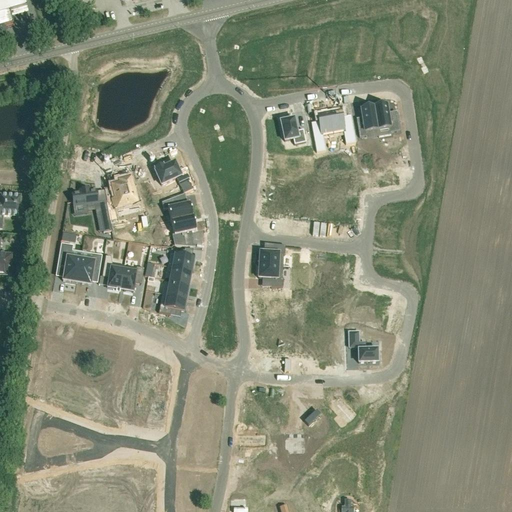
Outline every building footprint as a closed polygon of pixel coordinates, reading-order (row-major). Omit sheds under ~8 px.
[(0,0),(0,30),(13,27),(9,14),(27,10),(24,0),(0,0)] [(386,107),(373,110),(377,132),(389,130),(390,135),(391,135),(399,133),(396,117),(388,118),(387,115),(386,107)] [(362,123),(356,124),(359,140),(365,139),(366,139),(365,134),(377,132),(373,110),(360,112),(362,120),(362,123)] [(340,114),(329,116),(332,135),(343,133),(346,147),(355,145),(351,120),(348,121),(342,123),(342,122),(340,114)] [(313,127),(311,127),(316,155),(325,153),(322,137),(332,135),(329,116),(317,118),(319,126),(319,127),(313,128),(313,127)] [(294,147),(306,144),(303,132),(296,133),(293,121),(288,122),(288,120),(279,122),(284,143),(293,141),(294,147)] [(273,158),(272,170),(289,171),(290,160),(273,158)] [(387,158),(374,160),(378,184),(391,182),(387,158)] [(374,160),(361,162),(365,186),(378,184),(374,160)] [(356,171),(341,174),(356,187),(365,186),(361,162),(354,164),(356,171)] [(154,174),(153,174),(159,188),(174,181),(179,191),(191,186),(184,170),(176,174),(174,167),(173,165),(161,171),(161,169),(153,172),(154,174)] [(272,170),(271,180),(288,182),(289,171),(272,170)] [(332,187),(331,195),(355,197),(356,187),(341,174),(340,188),(332,187)] [(271,180),(269,192),(287,193),(288,182),(271,180)] [(112,204),(106,205),(109,222),(118,220),(118,218),(116,210),(138,204),(138,203),(133,185),(131,186),(130,181),(121,184),(121,186),(112,189),(115,199),(111,200),(112,204)] [(80,195),(72,196),(73,208),(74,208),(86,207),(86,210),(94,209),(95,212),(96,220),(100,219),(103,234),(103,235),(112,233),(109,222),(106,205),(106,203),(97,204),(96,194),(96,192),(89,193),(89,191),(79,192),(80,195)] [(269,192),(268,202),(286,204),(287,193),(269,192)] [(331,195),(330,207),(354,209),(355,197),(331,195)] [(0,196),(0,230),(1,230),(2,217),(22,219),(23,211),(19,211),(20,197),(0,196)] [(176,199),(161,205),(163,212),(167,211),(170,224),(171,224),(192,219),(189,206),(187,206),(178,208),(176,199)] [(268,202),(267,214),(285,215),(286,204),(268,202)] [(330,207),(329,220),(352,222),(354,209),(330,207)] [(192,219),(171,224),(174,237),(172,237),(174,248),(187,249),(184,235),(195,233),(192,219)] [(62,247),(59,267),(65,268),(63,280),(62,283),(76,285),(80,262),(70,260),(72,248),(62,247)] [(257,257),(257,263),(259,263),(259,267),(282,269),(283,256),(284,256),(285,248),(273,247),(272,255),(263,255),(259,254),(259,257),(257,257)] [(171,252),(167,269),(191,274),(193,261),(191,260),(183,259),(184,253),(171,252)] [(0,275),(9,276),(10,270),(12,271),(14,269),(14,263),(13,261),(10,261),(11,256),(0,255),(0,275)] [(80,262),(76,285),(90,288),(91,284),(92,274),(98,275),(100,263),(101,258),(92,257),(91,263),(80,262)] [(105,258),(102,279),(108,280),(107,288),(107,290),(116,292),(120,292),(123,270),(124,270),(124,268),(112,266),(110,259),(105,258)] [(326,259),(326,272),(349,274),(350,261),(326,259)] [(259,267),(258,280),(262,280),(271,281),(270,289),(282,289),(283,281),(282,281),(282,269),(259,267)] [(167,269),(165,281),(170,282),(169,284),(188,287),(188,286),(191,274),(167,269)] [(123,270),(120,292),(123,293),(132,295),(134,285),(141,287),(144,271),(136,270),(136,272),(124,270),(123,270)] [(326,272),(325,285),(333,286),(333,285),(349,286),(349,274),(326,272)] [(164,284),(162,296),(185,301),(188,289),(188,287),(169,284),(169,285),(164,284)] [(333,293),(318,304),(324,312),(348,293),(349,286),(333,285),(333,286),(333,293)] [(348,293),(324,312),(330,320),(345,308),(353,310),(356,295),(348,293)] [(274,295),(256,297),(257,308),(275,306),(274,295)] [(353,310),(351,318),(364,321),(369,298),(356,295),(353,310)] [(159,309),(158,315),(170,317),(171,312),(181,313),(183,314),(185,301),(162,296),(159,309)] [(369,298),(364,321),(377,323),(382,301),(369,298)] [(275,306),(257,308),(258,319),(276,317),(275,306)] [(276,317),(258,319),(260,330),(277,328),(276,317)] [(277,328),(260,330),(261,341),(279,339),(277,328)] [(314,348),(314,364),(334,364),(334,360),(334,358),(343,358),(343,330),(337,329),(337,337),(334,337),(334,348),(332,348),(314,348)] [(358,334),(348,335),(349,350),(358,350),(358,363),(358,365),(377,365),(377,352),(364,352),(364,345),(358,345),(358,334)] [(279,339),(261,341),(262,352),(280,350),(279,339)] [(138,369),(137,374),(165,379),(168,365),(146,361),(145,370),(138,369)] [(137,374),(136,378),(143,379),(142,388),(163,392),(165,379),(137,374)] [(133,395),(132,399),(161,404),(163,392),(142,388),(140,396),(133,395)] [(132,399),(132,404),(139,405),(137,414),(158,417),(161,404),(132,399)] [(336,401),(330,407),(347,424),(352,419),(336,401)] [(285,402),(275,404),(278,423),(288,421),(285,402)] [(307,420),(304,423),(308,427),(313,423),(316,420),(318,423),(323,419),(316,412),(313,414),(307,420)] [(128,421),(128,426),(156,431),(158,417),(137,414),(136,422),(128,421)] [(259,433),(239,440),(242,448),(261,442),(259,433)] [(286,442),(285,448),(292,448),(292,454),(293,454),(293,455),(297,455),(297,454),(298,454),(298,448),(304,448),(304,442),(298,442),(298,436),(292,435),(292,442),(286,442)] [(151,511),(148,470),(123,472),(126,511),(151,511)] [(264,476),(248,490),(253,497),(270,482),(264,476)] [(314,485),(306,490),(316,506),(324,501),(314,485)] [(238,504),(233,505),(234,511),(240,511),(243,511),(249,511),(244,501),(239,503),(241,507),(239,507),(238,506),(240,506),(239,505),(238,505),(238,504)] [(341,508),(341,511),(353,511),(353,508),(350,508),(350,503),(348,502),(346,502),(344,503),(344,508),(341,508)]
